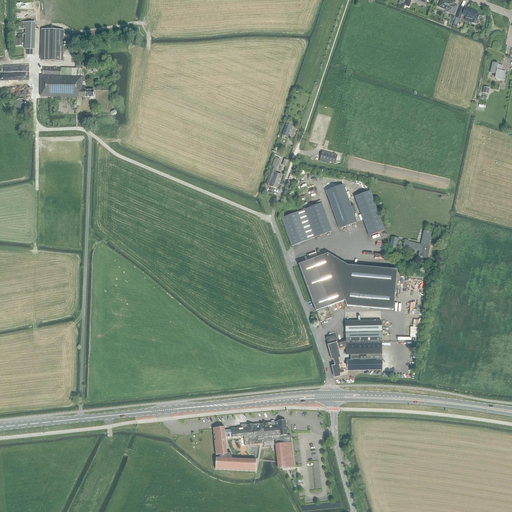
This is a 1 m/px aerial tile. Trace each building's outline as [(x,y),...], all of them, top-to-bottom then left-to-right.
[(440,2),(438,7),(443,9),(443,8),(447,10),(447,11),(453,14),(456,6),(452,4),(453,3),(444,0),(441,0),(440,2)] [(464,8),(460,6),(455,17),(460,19),(464,8)] [(477,12),(464,8),(462,14),(466,16),(466,17),(472,20),(471,23),(475,24),(476,21),(478,15),(476,14),(477,12)] [(34,49),(36,49),(36,21),(22,21),(22,28),(26,28),(26,49),(27,49),(27,54),(34,54),(34,49)] [(41,29),(40,60),(63,61),(64,30),(41,29)] [(23,37),(22,37),(22,34),(17,35),(18,37),(15,37),(15,41),(14,41),(14,47),(22,46),(22,44),(23,44),(23,37)] [(492,62),(490,73),(496,74),(495,79),(503,81),(505,71),(501,71),(502,66),(497,65),(498,64),(492,62)] [(94,98),(94,91),(85,90),(85,88),(82,88),(83,69),(43,68),(43,76),(41,76),(40,97),(76,98),(76,97),(85,98),(94,98)] [(19,111),(22,112),(24,111),(27,109),(28,107),(28,104),(27,101),(25,99),(23,98),(20,98),(18,99),(16,101),(15,103),(14,106),(15,108),(17,110),(19,111)] [(292,126),(286,124),(281,135),(288,138),(292,126)] [(322,151),(319,159),(334,163),(336,155),(322,151)] [(265,184),(271,186),(270,187),(276,189),(277,183),(279,184),(282,174),(275,172),(279,158),(275,157),(265,184)] [(343,184),(325,191),(339,228),(356,222),(343,184)] [(354,197),(368,236),(384,231),(370,191),(354,197)] [(304,210),(301,211),(311,239),(314,238),(331,231),(321,203),(304,209),(304,210)] [(297,212),(281,218),(291,246),(308,240),(311,239),(301,211),(298,212),(297,212)] [(403,247),(407,248),(419,251),(418,256),(427,258),(428,251),(427,251),(431,233),(424,231),(421,245),(408,242),(408,241),(405,240),(403,247)] [(391,237),(389,246),(396,247),(397,238),(391,237)] [(309,260),(322,255),(320,250),(307,255),(309,260)] [(315,311),(316,311),(328,307),(345,301),(346,306),(393,310),(396,270),(347,266),(328,254),(298,264),(315,311)] [(328,307),(316,312),(320,322),(332,317),(328,307)] [(412,322),(411,337),(419,337),(420,318),(417,318),(417,322),(412,322)] [(336,335),(326,337),(331,360),(333,359),(338,358),(340,358),(339,351),(345,349),(345,355),(350,355),(382,355),(381,321),(345,322),(345,340),(338,342),(336,335)] [(350,360),(347,360),(347,365),(347,371),(348,371),(382,370),(382,355),(350,355),(350,360)] [(335,365),(331,366),(334,378),(340,376),(339,374),(343,373),(343,374),(348,374),(348,371),(347,371),(347,365),(342,364),(340,364),(338,358),(333,359),(335,365)] [(224,426),(213,427),(215,454),(219,454),(219,458),(216,457),(216,469),(255,471),(256,459),(232,458),(231,452),(227,452),(225,437),(227,437),(227,438),(230,437),(231,437),(231,438),(237,437),(248,436),(248,438),(244,438),(245,445),(249,445),(262,444),(262,441),(275,440),(278,469),(294,467),(292,442),(291,442),(290,435),(287,435),(285,420),(277,421),(277,422),(251,425),(251,424),(249,424),(249,425),(246,425),(247,427),(231,429),(231,430),(225,431),(224,426)]
